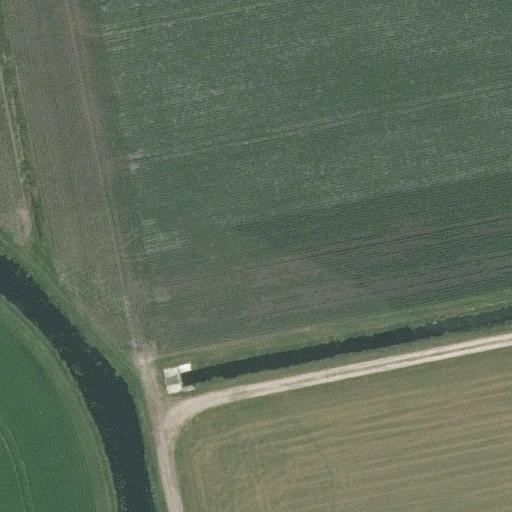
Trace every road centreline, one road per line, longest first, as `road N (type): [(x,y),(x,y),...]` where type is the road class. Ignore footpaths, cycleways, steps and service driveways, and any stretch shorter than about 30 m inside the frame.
road 1 (track): [(155,409),(511,339)]
road 2 (track): [(174,511),(140,318)]
